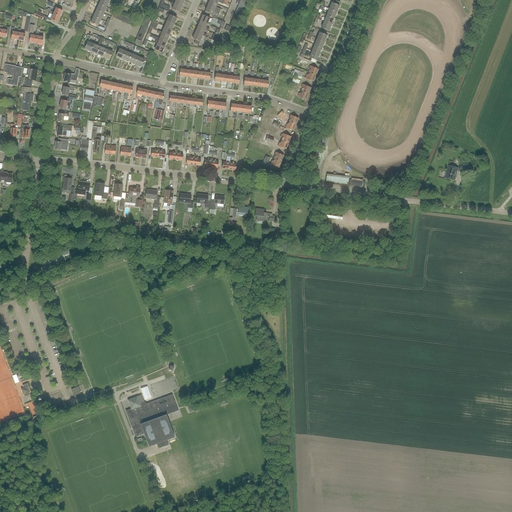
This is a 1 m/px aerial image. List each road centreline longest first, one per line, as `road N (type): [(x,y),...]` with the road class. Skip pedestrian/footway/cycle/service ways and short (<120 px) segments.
road 1 (unclassified): [(115,394),(67,398),(23,277),(38,160)]
road 2 (unclassified): [(283,186),(38,160)]
road 3 (unclassified): [(511,214),(283,186)]
road 4 (residential): [(311,114),(268,98),(161,84)]
road 5 (residential): [(311,114),(362,0)]
